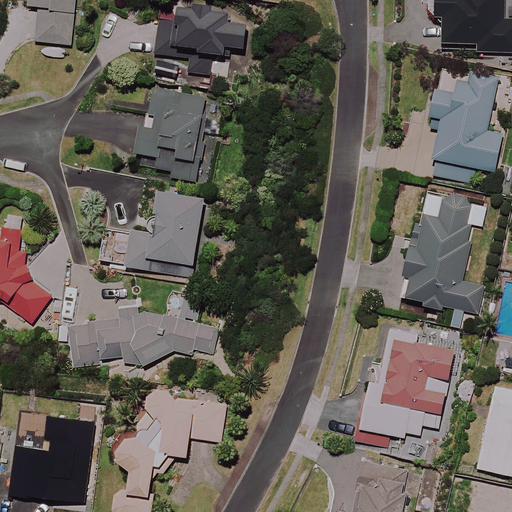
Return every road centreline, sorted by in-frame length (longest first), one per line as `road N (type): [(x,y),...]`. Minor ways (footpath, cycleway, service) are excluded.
road 1 (residential): [(240,511),(268,467),(302,374),(326,275),(346,157),(349,0)]
road 2 (residential): [(0,134),(21,131),(42,143),(82,264)]
